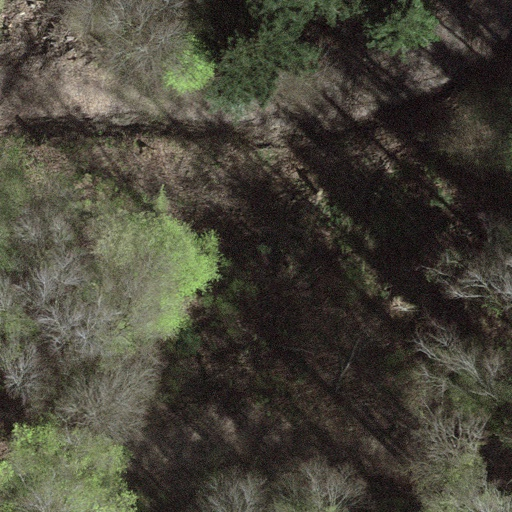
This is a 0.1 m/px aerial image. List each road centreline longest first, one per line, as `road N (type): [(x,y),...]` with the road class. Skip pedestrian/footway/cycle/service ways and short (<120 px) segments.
road 1 (track): [(511,9),(381,95),(132,103),(0,67)]
road 2 (track): [(511,430),(333,362),(153,394)]
